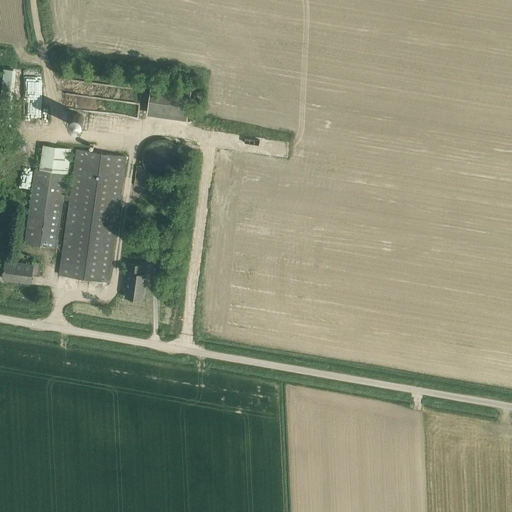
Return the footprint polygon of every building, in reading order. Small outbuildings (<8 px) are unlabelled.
[(22,69),(20,86),(29,87),(31,70),(22,69)] [(139,115),(142,89),(106,85),(104,98),(97,97),(95,110),(139,115)] [(190,122),(193,102),(153,96),(152,97),(149,116),(190,122)] [(182,162),(182,158),(182,154),(181,150),(179,146),(176,143),(173,140),(170,139),(165,137),(162,137),(158,137),(154,138),(149,140),(147,142),(144,145),(142,148),(140,152),(140,157),(140,161),(141,166),(143,169),(146,173),(149,176),(153,178),(157,179),(160,179),(165,179),(169,178),(173,175),(176,173),(179,170),(181,166),(182,162)] [(77,149),(61,264),(59,274),(109,281),(127,156),(77,149)] [(29,168),(20,232),(19,242),(50,246),(61,173),(29,168)] [(175,214),(175,210),(175,206),(174,202),(172,199),(170,196),(167,193),(163,191),(159,190),(155,189),(152,190),(148,191),(144,192),(141,195),(138,198),(137,201),(135,205),(135,209),(135,213),(136,217),(138,220),(140,224),(143,226),(147,228),(151,229),(155,230),(159,229),(163,228),(166,226),(169,224),(171,221),(173,218),(175,214)] [(5,261),(3,278),(31,282),(32,274),(39,275),(41,262),(33,261),(33,264),(5,261)] [(129,272),(127,287),(125,296),(142,299),(146,273),(143,273),(144,265),(128,262),(127,271),(129,272)]
